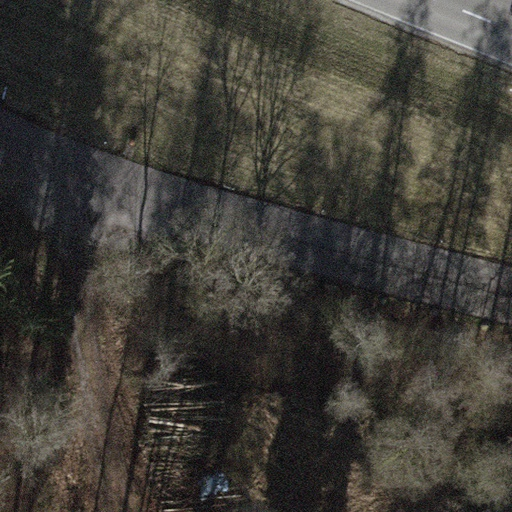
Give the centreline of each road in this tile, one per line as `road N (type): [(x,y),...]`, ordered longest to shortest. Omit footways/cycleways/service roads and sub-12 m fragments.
road 1 (unclassified): [(0,150),(123,200),(511,318)]
road 2 (track): [(123,200),(123,448),(141,511)]
